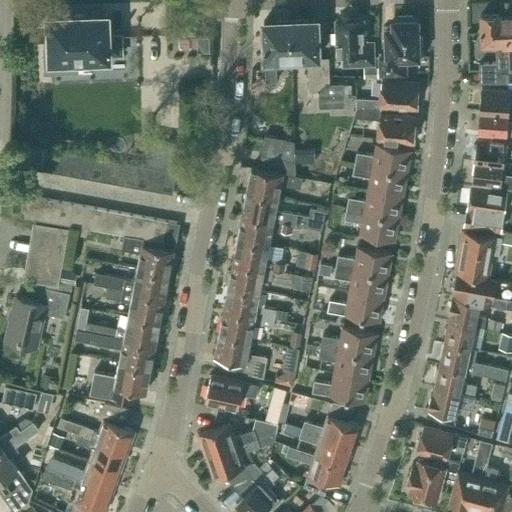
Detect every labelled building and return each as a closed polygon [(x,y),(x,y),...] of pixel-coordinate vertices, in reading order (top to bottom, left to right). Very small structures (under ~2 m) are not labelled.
[(108,17),(108,13),(50,15),(50,17),(52,47),(44,47),(46,73),(79,72),(79,58),(110,57),(110,55),(123,55),(122,35),(109,35),(108,17)] [(508,17),(508,14),(481,15),(481,17),(482,46),(495,45),(495,62),(478,63),(470,63),(470,69),(478,69),(479,82),(507,81),(510,81),(508,17)] [(404,56),(423,55),(423,37),(419,37),(418,19),(413,15),(398,15),(394,20),(394,31),(387,31),(388,59),(381,59),(381,77),(405,76),(404,56)] [(318,19),(292,20),(293,57),(308,57),(310,91),(319,91),(320,107),(346,105),(346,104),(353,104),(352,83),(345,83),(345,82),(330,83),(330,57),(320,57),(318,19)] [(364,38),(363,19),(337,20),(338,32),(338,43),(339,54),(345,53),(345,64),(374,63),(373,44),(367,44),(366,37),(364,38)] [(293,57),(292,20),(264,21),(267,80),(277,80),(276,58),(293,57)] [(338,43),(338,32),(330,32),(330,43),(338,43)] [(198,36),(198,46),(205,51),(210,51),(210,35),(198,36)] [(378,67),(364,67),(364,76),(378,76),(378,67)] [(380,97),(365,96),(357,95),(357,107),(379,109),(379,105),(416,107),(418,81),(382,79),(380,97)] [(510,111),(511,102),(511,101),(511,88),(511,89),(511,88),(482,87),(481,108),(510,111)] [(379,109),(357,107),(357,108),(354,117),(378,120),(376,138),(413,142),(416,116),(378,113),(379,109)] [(479,132),(508,134),(511,134),(511,121),(509,121),(510,111),(481,108),(479,132)] [(266,134),(262,153),(296,160),(295,140),(266,134)] [(178,141),(174,141),(146,135),(142,163),(169,168),(173,168),(178,141)] [(511,140),(508,140),(479,136),(476,158),(505,162),(506,154),(511,154),(511,140)] [(355,162),(408,172),(412,149),(377,143),(375,154),(357,151),(355,162)] [(42,170),(46,149),(34,146),(30,167),(42,170)] [(54,172),(58,151),(46,149),(42,170),(54,172)] [(66,174),(70,153),(58,151),(54,172),(66,174)] [(78,176),(82,155),(70,153),(66,174),(78,176)] [(252,166),(248,189),(280,195),(282,183),(301,187),(302,177),(296,175),(296,160),(262,153),(259,168),(252,166)] [(90,179),(94,157),(82,155),(78,176),(90,179)] [(102,181),(105,159),(94,157),(90,179),(102,181)] [(501,185),(500,189),(511,190),(511,175),(503,175),(505,162),(476,158),(473,181),(501,185)] [(113,183),(117,162),(105,159),(102,181),(113,183)] [(125,185),(129,164),(117,162),(113,183),(125,185)] [(403,194),(408,172),(355,162),(353,173),(371,177),(369,188),(403,194)] [(137,187),(141,166),(129,164),(125,185),(137,187)] [(149,189),(153,168),(141,166),(137,187),(149,189)] [(161,191),(165,170),(153,168),(149,189),(161,191)] [(165,170),(161,191),(173,194),(177,173),(165,170)] [(500,189),(472,185),(466,224),(501,230),(506,201),(511,202),(511,190),(500,189)] [(347,207),(399,217),(403,194),(369,188),(367,199),(349,196),(347,207)] [(248,189),(243,212),(323,228),(326,214),(316,211),(315,217),(277,209),(280,195),(248,189)] [(25,194),(21,215),(33,218),(37,197),(25,194)] [(37,197),(33,218),(45,220),(49,199),(37,197)] [(49,199),(45,220),(57,222),(61,201),(49,199)] [(61,201),(57,222),(69,224),(73,203),(61,201)] [(73,203),(69,224),(81,226),(85,205),(73,203)] [(85,205),(81,226),(93,229),(97,207),(85,205)] [(97,207),(93,229),(105,231),(109,209),(97,207)] [(395,240),(399,217),(347,207),(345,218),(362,222),(360,233),(395,240)] [(117,233),(120,212),(109,209),(105,231),(117,233)] [(117,233),(124,234),(128,235),(132,214),(120,212),(117,233)] [(323,228),(243,212),(238,236),(270,242),(273,230),(292,233),(294,225),(314,229),(315,227),(323,228)] [(132,214),(128,235),(140,237),(144,216),(132,214)] [(144,216),(140,237),(152,239),(156,218),(144,216)] [(156,218),(152,239),(164,242),(168,221),(167,220),(156,218)] [(168,221),(164,242),(165,242),(176,244),(180,223),(168,221)] [(66,229),(36,224),(32,250),(62,255),(66,229)] [(501,241),(511,242),(511,231),(503,230),(502,235),(465,229),(457,270),(488,276),(493,251),(499,252),(501,241)] [(164,247),(165,242),(164,242),(152,239),(140,237),(128,235),(124,234),(122,248),(141,251),(138,267),(170,273),(175,249),(164,247)] [(234,260),(286,271),(287,262),(276,260),(277,259),(268,257),(270,242),(238,236),(234,260)] [(336,265),(388,275),(393,251),(358,245),(356,257),(338,253),(336,265)] [(32,250),(27,276),(44,279),(57,281),(57,280),(58,280),(75,283),(76,273),(59,270),(62,255),(32,250)] [(307,250),(304,266),(316,268),(319,252),(307,250)] [(313,276),(295,272),(291,272),(286,271),(234,260),(229,283),(261,290),(264,277),(293,283),(292,286),(311,289),(313,276)] [(332,264),(321,263),(319,272),(330,274),(332,264)] [(384,297),(388,275),(336,265),(334,276),(352,279),(350,291),(384,297)] [(94,283),(108,285),(166,297),(170,273),(138,267),(136,280),(96,273),(94,283)] [(481,301),(504,306),(511,307),(511,298),(499,297),(493,295),(494,291),(496,279),(457,272),(453,296),(481,301)] [(42,286),(41,285),(38,300),(16,296),(7,335),(38,342),(45,312),(65,317),(71,292),(72,283),(57,280),(57,281),(44,279),(42,286)] [(256,314),(275,318),(275,317),(287,320),(289,312),(277,309),(258,305),(261,290),(229,283),(224,308),(256,314)] [(132,301),(129,314),(161,320),(166,297),(108,285),(106,294),(122,297),(122,299),(132,301)] [(384,297),(350,291),(348,302),(330,298),(328,311),(380,320),(384,297)] [(451,313),(450,320),(485,327),(487,317),(478,315),(481,301),(453,296),(449,313),(451,313)] [(252,338),(255,322),(274,326),(275,318),(256,314),(224,308),(220,331),(252,338)] [(118,327),(87,321),(79,319),(77,328),(156,343),(161,320),(129,314),(126,327),(119,325),(118,327)] [(500,330),(502,320),(490,317),(488,327),(500,330)] [(450,320),(445,342),(477,349),(482,350),(483,346),(480,345),(480,343),(472,341),(474,332),(483,334),(485,327),(450,320)] [(321,345),(374,355),(378,332),(343,325),(341,337),(323,334),(321,345)] [(120,360),(152,367),(156,343),(77,328),(75,337),(117,345),(123,346),(120,360)] [(294,330),(290,344),(300,346),(303,332),(294,330)] [(249,353),(252,338),(220,331),(215,355),(247,362),(245,373),(264,378),(268,357),(249,353)] [(511,333),(502,332),(499,347),(511,350),(511,333)] [(475,360),(477,349),(445,342),(440,364),(466,369),(480,372),(507,378),(509,367),(475,360)] [(286,357),(284,368),(296,370),(298,359),(300,348),(288,345),(286,357)] [(369,377),(374,355),(321,345),(319,357),(337,360),(335,371),(369,377)] [(147,391),(152,367),(120,360),(117,376),(98,372),(94,391),(103,393),(103,396),(133,401),(135,389),(147,391)] [(436,386),(470,394),(475,395),(477,384),(464,381),(466,369),(440,364),(440,368),(436,367),(434,377),(437,378),(436,386)] [(293,385),(296,371),(291,370),(277,377),(276,381),(293,385)] [(365,401),(369,377),(335,371),(333,382),(315,379),(313,391),(365,401)] [(52,390),(55,375),(42,373),(39,387),(52,390)] [(258,383),(212,374),(206,400),(238,407),(242,391),(256,395),(258,383)] [(495,382),(492,398),(502,400),(506,385),(495,382)] [(2,402),(10,403),(34,409),(38,391),(6,384),(2,402)] [(286,389),(274,386),(266,418),(278,421),(286,389)] [(434,393),(432,393),(428,410),(456,416),(459,402),(468,404),(470,394),(436,386),(434,393)] [(37,409),(49,412),(54,393),(42,390),(37,409)] [(307,407),(310,395),(292,391),(289,403),(307,407)] [(352,444),(359,423),(349,420),(353,406),(334,401),(329,413),(328,413),(324,426),(297,417),(294,424),(293,424),(352,444)] [(511,403),(507,402),(507,404),(502,419),(511,421),(511,403)] [(127,450),(134,429),(124,426),(129,409),(105,403),(100,418),(104,419),(100,431),(62,417),(59,425),(127,450)] [(496,419),(482,415),(477,432),(492,436),(496,419)] [(207,454),(277,430),(279,423),(256,418),(254,429),(235,435),(231,422),(200,433),(207,454)] [(28,438),(25,433),(21,429),(17,423),(0,436),(0,451),(12,442),(15,447),(28,438)] [(319,442),(315,453),(346,463),(352,444),(293,424),(290,432),(319,442)] [(94,447),(90,458),(120,469),(127,450),(59,425),(56,434),(64,436),(94,447)] [(446,459),(450,447),(464,451),(468,436),(454,432),(454,434),(424,425),(417,450),(446,459)] [(224,473),(236,486),(259,466),(254,461),(245,465),(241,452),(260,445),(275,441),(277,430),(207,454),(214,476),(224,473)] [(54,433),(50,444),(60,447),(64,436),(56,434),(54,433)] [(487,467),(488,462),(489,459),(493,442),(482,439),(477,459),(472,475),(458,471),(458,472),(450,504),(468,509),(468,507),(476,509),(487,467)] [(0,486),(4,492),(25,477),(11,457),(18,452),(15,447),(12,442),(0,451),(0,486)] [(308,474),(305,485),(325,494),(329,481),(339,484),(346,463),(315,453),(296,447),(289,444),(288,445),(286,452),(286,453),(293,455),(312,462),(308,474)] [(502,455),(511,457),(511,446),(504,444),(502,455)] [(51,455),(47,466),(112,489),(120,469),(90,458),(86,467),(51,455)] [(445,469),(458,472),(458,471),(461,462),(448,459),(446,465),(418,458),(416,465),(412,464),(407,485),(411,485),(409,493),(437,501),(445,469)] [(112,489),(47,466),(42,477),(73,490),(75,485),(80,487),(76,498),(72,497),(66,511),(68,511),(93,511),(96,507),(105,511),(112,489)] [(236,486),(243,493),(237,499),(248,511),(261,511),(277,496),(269,487),(275,481),(272,479),(278,473),(273,467),(266,474),(260,468),(259,466),(236,486)] [(493,469),(487,467),(476,509),(484,511),(483,511),(502,511),(507,494),(510,484),(490,479),(493,469)] [(28,481),(7,497),(16,509),(30,499),(34,489),(28,481)] [(315,511),(330,499),(328,497),(322,494),(302,511),(291,511),(288,508),(283,511),(315,511)] [(511,511),(511,495),(507,494),(502,511),(511,511)] [(330,499),(315,511),(326,511),(335,505),(330,499)] [(21,508),(24,511),(36,511),(32,506),(28,502),(21,508)]
